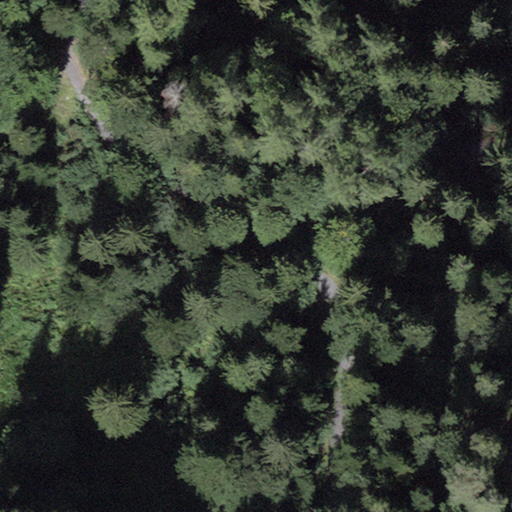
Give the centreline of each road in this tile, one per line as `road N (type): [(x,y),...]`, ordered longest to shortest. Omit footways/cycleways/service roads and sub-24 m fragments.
road 1 (track): [(56,74),(108,139),(328,281),(348,310),(351,361),(329,511)]
road 2 (track): [(511,149),(483,159),(465,155),(387,34),(363,14),(342,11),(257,36),(225,35),(159,0)]
